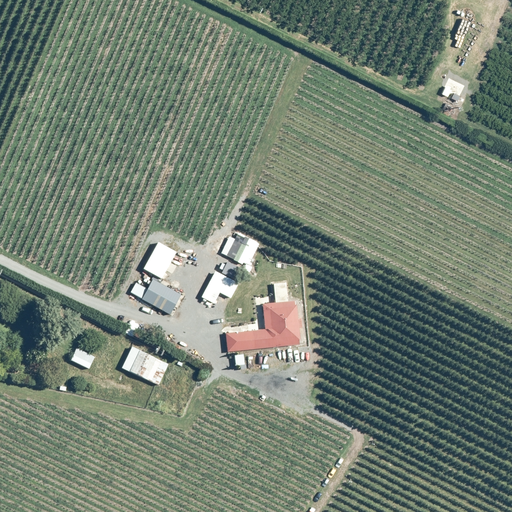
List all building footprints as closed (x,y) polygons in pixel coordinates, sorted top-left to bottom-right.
[(220,269),(225,272),(223,275),(234,280),(242,264),(245,266),(242,270),(250,274),(253,267),(249,265),(260,244),(232,230),(230,235),(220,254),(231,259),(228,265),(223,262),(220,269)] [(142,269),(162,280),(173,262),(181,266),(186,257),(178,252),(177,254),(157,243),(142,269)] [(182,295),(153,280),(148,290),(135,283),(129,293),(171,315),(182,295)] [(227,353),(234,352),(236,367),(245,366),(243,351),(304,345),(299,301),(288,302),(286,281),(273,282),(275,303),(262,305),(265,330),(225,334),(227,353)] [(169,364),(130,346),(120,368),(159,386),(169,364)] [(95,357),(74,347),(68,360),(89,369),(95,357)]
